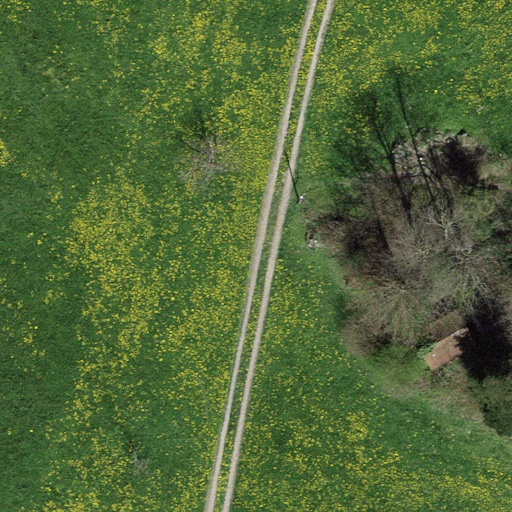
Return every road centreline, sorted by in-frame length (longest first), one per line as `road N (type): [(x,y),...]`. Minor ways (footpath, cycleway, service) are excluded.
road 1 (track): [(308,146),(230,511)]
road 2 (track): [(334,0),(308,146)]
